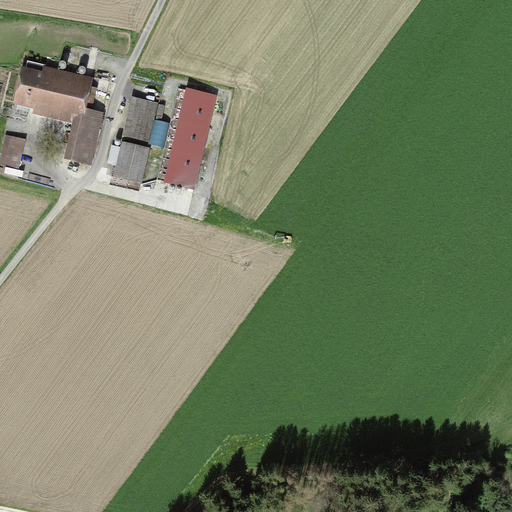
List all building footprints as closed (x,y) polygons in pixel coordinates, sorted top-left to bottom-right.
[(93,89),(54,80),(24,73),(17,102),(29,105),(80,117),(75,142),(71,157),(70,160),(89,165),(90,161),(93,146),(101,115),(88,112),(93,89)] [(195,189),(216,97),(178,89),(157,181),(195,189)] [(146,142),(155,104),(132,99),(123,137),(146,142)] [(0,163),(15,167),(21,142),(5,138),(0,161),(0,163)] [(148,149),(122,143),(114,177),(140,183),(148,149)]
